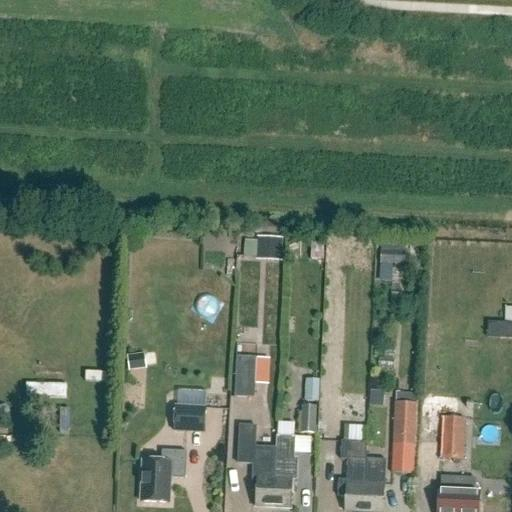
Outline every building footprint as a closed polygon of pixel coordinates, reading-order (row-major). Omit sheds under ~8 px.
[(258,237),(257,255),(282,256),(283,238),(258,237)] [(311,243),(311,259),(323,259),(324,244),(311,243)] [(404,264),(405,247),(382,246),(381,263),(404,264)] [(381,265),(381,282),(393,282),(394,266),(381,265)] [(141,356),(128,357),(130,371),(143,369),(141,356)] [(267,386),(269,359),(236,358),(234,397),(253,399),(254,385),(267,386)] [(307,381),(305,401),(317,402),(319,382),(307,381)] [(373,405),(386,406),(387,391),(374,391),(373,405)] [(413,475),(415,447),(417,405),(395,404),(393,446),(392,473),(413,475)] [(204,435),(205,408),(174,406),(172,433),(204,435)] [(315,435),(316,408),(300,407),(299,435),(315,435)] [(442,419),(440,459),(463,460),(465,420),(458,420),(442,419)] [(274,510),(278,437),(277,437),(276,449),(254,448),(255,428),(240,427),(239,464),(254,465),(253,478),(252,492),(257,492),(256,510),(274,510)] [(278,437),(274,510),(291,511),(291,494),(296,494),(298,460),(294,459),(295,438),(278,437)] [(365,511),(368,462),(367,462),(368,444),(342,443),(342,461),(349,462),(348,482),(340,481),(339,498),(347,499),(346,511),(365,511)] [(186,480),(187,453),(163,452),(162,463),(144,462),(142,504),(170,505),(171,480),(186,480)] [(368,462),(365,511),(384,511),(386,462),(368,462)] [(475,495),(476,481),(442,479),(441,493),(439,493),(438,511),(478,511),(480,495),(475,495)]
